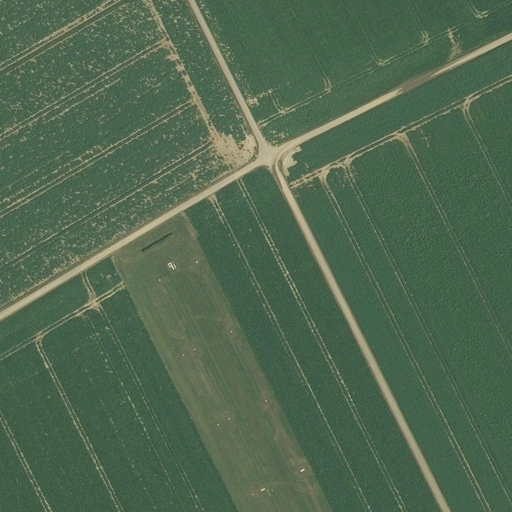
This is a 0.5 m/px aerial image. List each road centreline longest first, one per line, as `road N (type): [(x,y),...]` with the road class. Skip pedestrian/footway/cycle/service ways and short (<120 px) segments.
road 1 (track): [(194,0),(450,511)]
road 2 (track): [(276,164),(0,328)]
road 3 (track): [(276,164),(511,46)]
